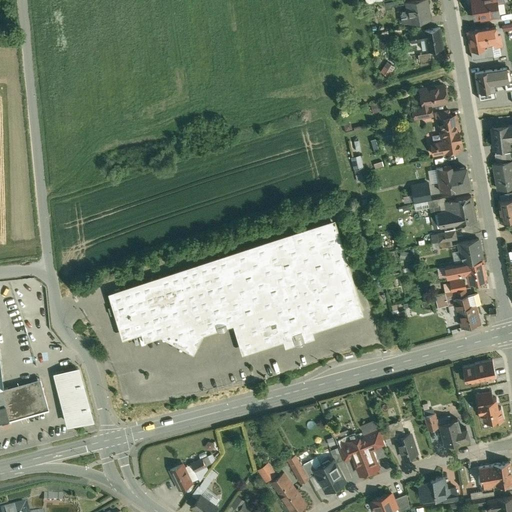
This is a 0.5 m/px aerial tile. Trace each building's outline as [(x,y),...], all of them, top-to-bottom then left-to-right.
[(427,0),(411,0),(406,1),(409,21),(430,18),(427,0)] [(471,0),(475,16),(498,12),(496,1),(496,0),(471,0)] [(495,25),(467,30),(472,58),(494,54),(492,43),(488,44),(488,40),(493,39),(494,44),(502,42),(500,31),(496,32),(495,25)] [(440,27),(410,32),(411,42),(420,40),(420,39),(425,38),(427,49),(443,46),(440,27)] [(430,52),(418,54),(419,61),(431,59),(430,52)] [(395,67),(387,61),(381,70),(389,76),(395,67)] [(491,69),(475,72),(478,90),(494,88),(492,76),(508,74),(506,67),(491,69)] [(437,85),(431,86),(431,87),(420,89),(423,105),(431,104),(447,100),(444,85),(438,86),(437,85)] [(380,101),(371,104),(374,112),(383,109),(380,101)] [(423,105),(413,107),(415,117),(432,113),(431,104),(423,105)] [(449,109),(435,112),(437,118),(438,118),(438,117),(450,115),(449,109)] [(456,114),(450,115),(438,117),(438,118),(442,140),(431,142),(433,153),(462,147),(461,139),(459,129),(460,129),(458,123),(456,114)] [(507,123),(492,125),(494,147),(509,145),(508,137),(511,136),(511,124),(507,125),(507,123)] [(381,139),(402,134),(399,124),(379,129),(381,139)] [(508,150),(495,152),(497,161),(510,159),(508,150)] [(363,165),(360,154),(352,156),(355,167),(363,165)] [(497,161),(493,162),(497,187),(511,184),(511,158),(511,159),(510,159),(497,161)] [(466,166),(452,169),(451,165),(442,166),(436,168),(440,190),(445,189),(451,188),(454,188),(469,186),(466,166)] [(428,182),(411,185),(414,201),(428,199),(427,192),(430,192),(428,182)] [(445,189),(440,190),(430,192),(427,192),(428,199),(443,196),(453,194),(451,188),(445,189)] [(454,198),(444,200),(446,209),(437,211),(440,226),(476,219),(471,195),(454,198)] [(511,197),(498,200),(502,219),(511,217),(511,197)] [(437,198),(428,199),(429,206),(438,204),(437,198)] [(335,220),(108,291),(122,336),(141,330),(145,339),(160,333),(194,350),(204,332),(211,329),(233,322),(242,351),(283,338),(285,345),(315,336),(313,329),(364,313),(335,220)] [(445,231),(438,232),(439,240),(451,238),(456,237),(455,231),(445,233),(445,231)] [(451,238),(439,240),(440,246),(452,244),(451,238)] [(479,238),(458,242),(462,261),(483,257),(479,238)] [(462,261),(445,265),(447,275),(467,271),(469,281),(487,277),(483,257),(462,261)] [(464,277),(450,280),(452,290),(455,290),(465,288),(466,287),(464,277)] [(465,288),(455,290),(458,303),(460,308),(459,309),(457,310),(462,326),(480,321),(475,303),(470,304),(465,288)] [(452,290),(446,291),(449,305),(458,303),(455,290),(452,290)] [(445,294),(435,296),(438,307),(448,304),(445,294)] [(393,311),(405,310),(404,303),(392,304),(393,311)] [(10,419),(49,409),(41,377),(4,388),(0,355),(0,419),(1,419),(2,423),(7,422),(11,421),(10,419)] [(492,358),(474,362),(474,363),(462,365),(465,376),(470,374),(471,381),(496,375),(492,358)] [(67,424),(94,417),(80,364),(66,368),(53,372),(67,424)] [(496,396),(477,400),(479,411),(481,410),(483,419),(493,417),(494,419),(504,417),(501,406),(498,406),(496,396)] [(434,412),(424,415),(428,428),(438,425),(438,423),(438,424),(434,412)] [(360,424),(364,433),(370,431),(379,427),(379,426),(375,417),(360,424)] [(398,420),(397,418),(394,419),(394,421),(393,421),(396,432),(404,429),(401,419),(398,420)] [(457,418),(440,423),(445,443),(459,439),(469,436),(466,427),(460,429),(457,418)] [(393,421),(379,426),(379,427),(383,438),(397,433),(396,432),(393,421)] [(379,427),(370,431),(376,445),(384,441),(383,438),(379,427)] [(376,445),(370,431),(364,433),(366,438),(356,442),(354,437),(347,440),(353,454),(360,473),(378,466),(374,455),(376,454),(373,446),(376,445)] [(411,432),(397,436),(403,456),(417,451),(411,432)] [(333,435),(327,437),(329,444),(335,442),(333,435)] [(353,454),(347,440),(338,443),(339,445),(344,457),(353,454)] [(339,445),(330,449),(335,461),(344,458),(344,457),(339,445)] [(296,453),(288,457),(301,481),(309,476),(302,464),(296,453)] [(202,457),(191,462),(195,470),(206,464),(202,457)] [(315,468),(314,468),(316,472),(326,489),(345,479),(335,461),(334,458),(315,468)] [(310,459),(302,464),(309,476),(316,472),(314,468),(315,468),(310,459)] [(511,471),(510,459),(493,462),(493,463),(496,483),(511,480),(511,471)] [(268,462),(259,468),(267,480),(276,473),(268,462)] [(183,463),(170,469),(179,487),(192,481),(183,463)] [(493,463),(478,465),(480,474),(478,474),(478,476),(480,475),(482,489),(482,490),(493,488),(492,481),(495,481),(495,483),(496,483),(493,463)] [(305,503),(283,472),(273,479),(283,493),(281,494),(293,511),(305,503)] [(206,475),(199,484),(205,488),(212,478),(206,475)] [(430,481),(419,483),(420,494),(435,492),(435,495),(443,494),(446,494),(445,487),(443,475),(435,476),(435,477),(432,478),(431,478),(430,479),(430,480),(430,481)] [(456,485),(445,487),(446,494),(443,494),(444,500),(458,498),(456,485)] [(391,491),(371,499),(376,511),(396,504),(397,504),(393,496),(391,491)] [(406,491),(393,496),(397,504),(396,504),(398,510),(410,505),(406,491)] [(63,501),(63,493),(44,493),(44,501),(63,501)] [(213,511),(218,506),(200,494),(192,505),(201,511),(213,511)] [(483,494),(471,496),(465,497),(466,504),(485,501),(483,494)] [(238,495),(232,504),(239,509),(242,511),(250,511),(252,510),(243,503),(245,500),(238,495)] [(511,511),(511,495),(488,499),(489,509),(498,507),(498,511),(511,511)]
